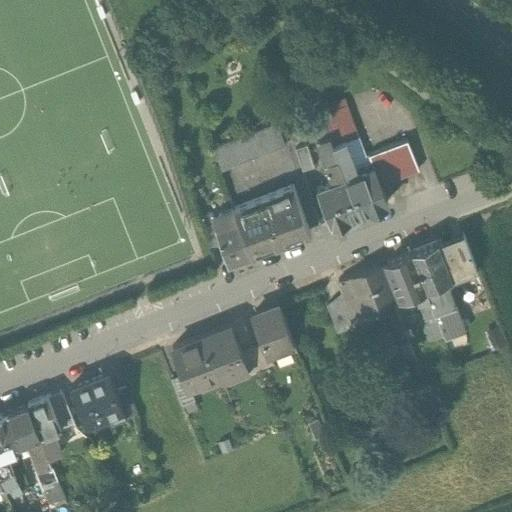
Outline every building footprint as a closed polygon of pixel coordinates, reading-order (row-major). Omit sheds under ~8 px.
[(346,107),(323,116),(328,135),(333,146),(345,142),(346,143),(358,138),(346,107)] [(323,113),(307,117),(315,141),(328,135),(323,116),(323,113)] [(275,126),(255,134),(263,157),(284,148),(275,126)] [(255,134),(213,151),(221,173),(263,157),(255,134)] [(337,181),(316,189),(331,226),(359,215),(333,146),(328,135),(315,141),(330,178),(337,181)] [(372,167),(356,174),(355,168),(346,143),(345,142),(333,146),(359,215),(387,204),(381,188),(372,167)] [(372,167),(381,188),(419,172),(407,142),(369,158),(372,167)] [(292,188),(276,195),(291,241),(308,234),(292,188)] [(276,195),(234,211),(237,221),(250,257),(291,241),(276,195)] [(211,214),(201,218),(210,245),(220,242),(215,228),(216,228),(211,214)] [(216,228),(215,228),(220,242),(228,265),(250,257),(237,221),(216,228)] [(462,233),(412,254),(436,317),(443,335),(444,336),(464,329),(446,281),(476,269),(462,233)] [(412,254),(387,263),(401,299),(417,292),(418,299),(425,316),(425,321),(436,317),(412,254)] [(379,266),(338,283),(345,299),(340,304),(342,304),(348,321),(364,314),(367,323),(382,317),(379,307),(386,305),(393,302),(379,266)] [(409,344),(393,302),(386,305),(393,324),(390,326),(398,348),(409,344)] [(340,304),(328,309),(338,336),(352,330),(348,321),(342,304),(340,304)] [(278,307),(253,317),(264,345),(268,355),(293,345),(278,307)] [(436,317),(425,321),(432,339),(443,335),(436,317)] [(229,327),(204,336),(220,377),(220,378),(245,369),(246,368),(240,353),(229,327)] [(204,336),(172,348),(188,389),(220,377),(204,336)] [(252,348),(240,353),(246,368),(245,369),(247,375),(260,370),(252,348)] [(108,373),(71,388),(86,425),(109,416),(112,424),(126,418),(108,373)] [(73,423),(61,392),(48,396),(61,428),(73,423)] [(48,396),(27,405),(48,457),(60,452),(52,431),(61,428),(48,396)] [(27,405),(3,414),(15,446),(28,441),(28,446),(37,469),(50,464),(48,457),(27,405)] [(3,414),(0,415),(0,479),(3,486),(16,481),(7,459),(2,455),(17,450),(15,446),(3,414)] [(68,511),(50,464),(37,469),(35,470),(51,511),(68,511)]
